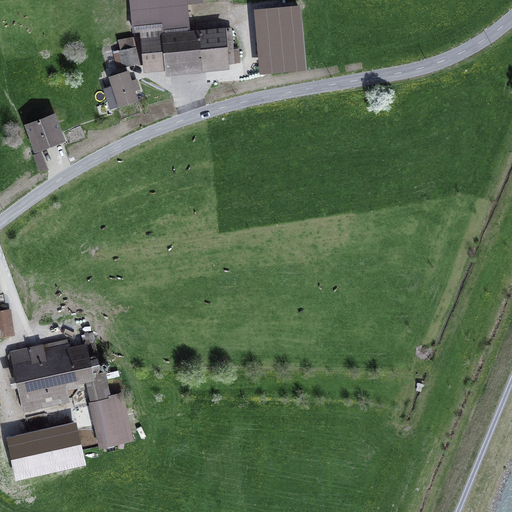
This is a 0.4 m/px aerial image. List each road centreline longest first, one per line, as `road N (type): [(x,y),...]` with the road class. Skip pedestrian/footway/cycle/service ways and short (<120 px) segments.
road 1 (tertiary): [(511,17),(471,47),(420,68),(267,96),(164,126),(62,177),(0,222)]
road 2 (track): [(511,381),(458,511)]
